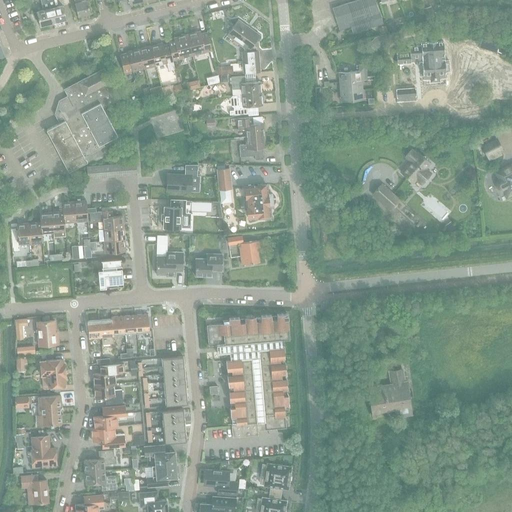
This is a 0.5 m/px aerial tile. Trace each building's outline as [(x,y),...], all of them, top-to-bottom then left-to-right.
[(46,0),(40,0),(43,9),(37,11),(40,25),(53,22),(49,5),(48,6),(46,0)] [(73,0),(78,16),(90,13),(87,0),(85,0),(79,1),(78,0),(73,0)] [(353,32),(382,22),(378,10),(377,10),(374,0),(355,0),(333,7),(338,24),(349,20),(353,32)] [(55,6),(55,4),(49,5),(53,22),(66,19),(62,5),(55,6)] [(242,51),(244,73),(259,71),(257,50),(256,50),(256,46),(252,44),(259,35),(237,20),(227,34),(244,46),(243,47),(243,51),(242,51)] [(187,34),(192,54),(204,51),(211,49),(208,36),(201,38),(199,31),(187,34)] [(179,57),(192,54),(187,34),(174,37),(176,44),(169,46),(172,59),(179,57)] [(409,51),(396,52),(397,63),(411,62),(410,61),(421,60),(422,74),(430,73),(430,77),(438,76),(438,73),(445,72),(445,71),(449,71),(448,59),(444,60),(444,59),(443,59),(443,54),(444,54),(442,40),(437,41),(426,41),(420,42),(420,45),(409,46),(409,51)] [(168,43),(163,45),(162,42),(150,45),(155,65),(166,62),(168,70),(175,68),(172,59),(169,46),(168,43)] [(144,68),(155,65),(150,45),(139,48),(144,68)] [(132,71),(144,68),(139,48),(127,51),(128,52),(120,54),(124,72),(132,69),(132,71)] [(339,82),(361,80),(374,79),(374,75),(367,76),(365,63),(358,64),(358,70),(338,72),(339,82)] [(232,73),(232,64),(217,65),(217,74),(232,73)] [(55,114),(58,120),(59,123),(46,130),(69,172),(87,161),(84,156),(104,145),(104,146),(105,146),(103,143),(117,135),(102,107),(119,98),(103,68),(64,89),(69,98),(66,100),(65,100),(64,100),(58,104),(55,114)] [(241,93),(261,91),(260,81),(245,82),(244,75),(230,76),(232,89),(241,88),(241,93)] [(361,80),(339,82),(340,91),(362,89),(361,80)] [(160,85),(162,92),(163,96),(175,93),(173,85),(172,82),(160,85)] [(173,85),(175,93),(182,91),(180,83),(173,85)] [(160,85),(149,88),(151,95),(162,92),(160,85)] [(404,100),(403,88),(395,89),(396,100),(404,100)] [(362,89),(340,91),(340,101),(363,99),(362,89)] [(230,114),(233,114),(234,114),(248,113),(247,106),(262,104),(261,91),(241,93),(241,94),(232,95),(230,97),(231,105),(233,107),(234,110),(229,110),(230,114)] [(244,129),(245,136),(264,135),(263,123),(252,123),(252,116),(237,118),(238,130),(244,129)] [(264,135),(245,136),(246,144),(239,144),(240,156),(254,155),(255,159),(263,158),(262,147),(265,147),(264,135)] [(500,154),(499,150),(502,149),(496,138),(482,145),(489,159),(500,154)] [(411,161),(401,172),(412,182),(413,182),(418,177),(424,182),(429,176),(423,171),(430,163),(429,162),(418,152),(416,153),(411,149),(405,156),(411,161)] [(501,189),(503,189),(507,196),(511,192),(511,163),(495,172),(499,179),(497,181),(496,184),(496,186),(498,188),(501,189)] [(184,174),(167,173),(166,190),(190,191),(191,175),(197,175),(197,169),(185,168),(184,174)] [(229,168),(217,169),(219,189),(231,188),(229,168)] [(384,204),(393,193),(382,183),(372,194),(384,204)] [(266,184),(244,186),(245,195),(243,195),(244,202),(245,209),(247,209),(248,218),(269,215),(266,184)] [(160,227),(176,228),(177,213),(181,214),(182,200),(168,199),(167,207),(160,207),(159,227),(160,227)] [(74,201),(76,221),(88,220),(87,212),(87,208),(86,200),(74,201)] [(76,221),(74,201),(62,202),(63,211),(64,222),(76,221)] [(95,208),(87,208),(87,212),(89,212),(90,222),(102,221),(103,229),(123,227),(122,215),(112,216),(111,210),(95,211),(95,208)] [(63,211),(51,212),(53,232),(53,236),(65,235),(65,231),(64,222),(63,211)] [(53,232),(51,212),(39,213),(40,221),(41,233),(42,233),(53,232)] [(40,221),(29,222),(30,242),(42,242),(42,233),(41,233),(40,221)] [(30,242),(29,222),(17,223),(17,228),(18,243),(30,242)] [(103,229),(104,240),(124,239),(123,227),(103,229)] [(278,269),(276,248),(268,248),(267,234),(238,236),(239,245),(259,243),(261,270),(278,269)] [(124,239),(104,240),(105,252),(125,251),(124,239)] [(156,255),(156,274),(175,274),(175,270),(182,271),(183,252),(166,251),(165,255),(156,255)] [(206,269),(221,270),(222,254),(206,253),(206,258),(195,258),(194,275),(206,275),(206,269)] [(121,258),(100,260),(101,269),(97,270),(99,288),(123,286),(121,268),(116,268),(116,266),(121,265),(121,258)] [(149,336),(147,313),(135,314),(136,332),(143,331),(144,336),(149,336)] [(228,391),(229,401),(234,400),(234,406),(230,407),(230,406),(230,417),(231,417),(235,416),(236,423),(231,423),(232,436),(258,434),(257,430),(285,427),(284,405),(288,404),(287,394),(283,394),(282,389),(287,388),(286,378),(281,378),(281,373),(285,372),(285,362),(284,362),(280,362),(279,357),(284,356),(283,346),(282,346),(281,339),(289,338),(287,313),(276,314),(277,318),(271,319),(271,314),(260,315),(261,320),(255,320),(255,316),(255,315),(244,316),(244,317),(245,317),(245,321),(239,322),(239,317),(228,318),(229,318),(229,322),(206,324),(208,345),(216,345),(217,352),(229,351),(230,358),(226,359),(225,359),(226,369),(227,369),(226,369),(231,368),(231,374),(227,375),(228,385),(232,384),(233,390),(228,391)] [(135,314),(123,315),(124,333),(136,332),(135,314)] [(124,333),(123,315),(111,316),(113,336),(113,334),(124,333)] [(111,318),(99,319),(101,337),(113,336),(111,316),(111,318)] [(16,339),(23,338),(21,325),(27,324),(26,318),(15,319),(16,339)] [(101,337),(99,319),(87,320),(88,338),(101,337)] [(38,345),(58,344),(57,331),(55,331),(54,320),(36,321),(38,345)] [(34,345),(16,347),(17,355),(35,354),(34,345)] [(24,363),(26,363),(26,356),(16,356),(16,370),(24,370),(24,363)] [(161,358),(161,366),(183,364),(182,356),(161,358)] [(63,363),(62,358),(46,360),(46,361),(40,361),(41,375),(47,374),(48,387),(65,385),(64,377),(65,377),(64,363),(63,363)] [(94,385),(115,383),(115,377),(124,376),(123,363),(105,364),(106,372),(93,373),(94,385)] [(161,366),(162,373),(183,371),(183,364),(161,366)] [(402,396),(405,396),(403,384),(401,384),(398,369),(386,371),(389,386),(366,390),(369,409),(392,405),(394,416),(405,414),(402,396)] [(162,373),(163,381),(184,379),(183,371),(162,373)] [(163,381),(163,389),(185,387),(184,379),(163,381)] [(115,383),(94,385),(95,397),(108,395),(108,403),(122,402),(121,388),(114,389),(113,383),(115,383)] [(217,385),(209,385),(209,393),(217,393),(217,385)] [(163,389),(164,397),(185,395),(185,387),(163,389)] [(37,425),(42,425),(60,423),(59,405),(61,405),(60,395),(38,396),(39,415),(36,415),(37,425)] [(186,403),(185,395),(164,397),(165,404),(186,403)] [(28,396),(17,396),(18,406),(23,406),(23,403),(28,403),(28,396)] [(91,428),(117,425),(117,419),(126,418),(125,405),(105,407),(105,415),(93,416),(94,427),(91,427),(91,428)] [(161,411),(162,418),(183,417),(183,409),(161,411)] [(162,418),(163,426),(184,424),(183,417),(162,418)] [(163,426),(163,434),(185,432),(184,424),(163,426)] [(117,425),(91,428),(92,440),(104,439),(105,447),(125,445),(124,432),(114,433),(114,426),(117,426),(117,425)] [(185,440),(185,432),(163,434),(164,442),(185,440)] [(31,449),(32,465),(56,463),(54,447),(49,448),(47,435),(31,436),(33,449),(31,449)] [(151,465),(175,463),(175,462),(176,462),(176,455),(174,456),(174,450),(164,451),(163,444),(144,446),(144,455),(154,454),(155,465),(151,465)] [(85,471),(104,470),(104,464),(114,463),(113,449),(98,450),(99,458),(84,460),(85,471)] [(289,480),(289,479),(289,475),(290,475),(290,474),(289,474),(290,467),(291,466),(290,466),(268,463),(268,462),(267,462),(266,463),(267,463),(265,474),(260,474),(259,482),(264,483),(264,484),(263,484),(263,485),(264,485),(286,488),(287,488),(288,487),(287,487),(288,480),(289,480)] [(175,465),(175,463),(151,465),(152,476),(146,477),(147,486),(167,484),(166,477),(176,476),(176,471),(177,471),(177,465),(175,465)] [(228,470),(205,469),(203,484),(218,485),(217,493),(236,494),(237,481),(227,481),(228,470)] [(104,470),(85,471),(86,483),(101,482),(101,490),(117,488),(115,475),(105,476),(104,470)] [(46,479),(37,480),(36,474),(21,475),(22,487),(27,486),(28,503),(48,501),(47,488),(46,479)] [(455,498),(468,491),(464,482),(450,488),(455,498)] [(146,506),(146,511),(165,511),(164,499),(156,500),(155,491),(137,493),(139,506),(146,506)] [(98,511),(98,509),(104,508),(103,494),(83,495),(84,503),(75,504),(75,511),(98,511)] [(211,504),(200,503),(198,511),(222,511),(223,511),(234,511),(236,498),(212,496),(211,504)] [(260,509),(255,509),(254,511),(283,511),(284,509),(285,509),(285,508),(284,508),(285,501),(286,500),(285,500),(262,497),(263,496),(261,496),(261,497),(262,497),(260,509)]
